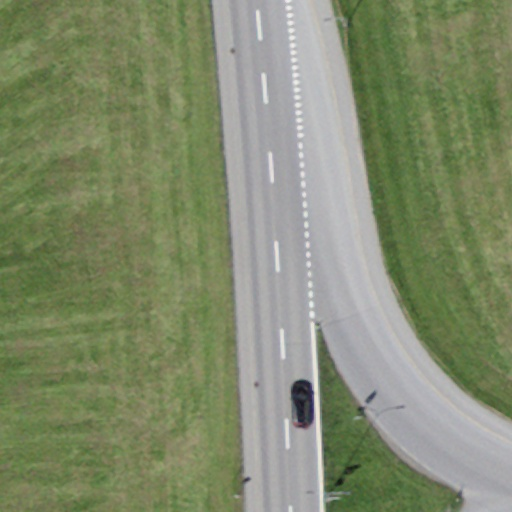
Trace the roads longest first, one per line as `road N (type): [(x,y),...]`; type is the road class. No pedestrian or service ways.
road 1 (tertiary): [(511,484),(422,423),(392,392),(367,355),(301,178),(267,127)]
road 2 (secondary): [(267,127),(289,511)]
road 3 (secondary): [(256,0),(267,127)]
